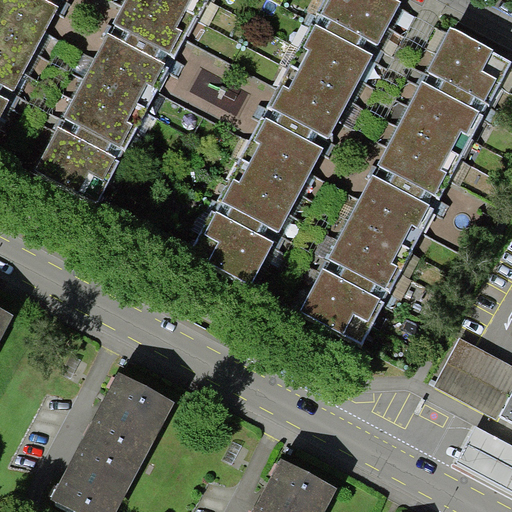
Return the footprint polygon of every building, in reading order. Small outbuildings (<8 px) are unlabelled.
[(0,0),(0,116),(10,98),(13,92),(24,71),(43,36),(47,29),(59,5),(61,0),(0,0)] [(207,0),(128,0),(126,6),(117,22),(109,37),(99,56),(95,64),(76,99),(65,119),(62,126),(48,152),(45,157),(36,175),(97,207),(161,88),(179,53),(207,0)] [(401,9),(382,0),(327,0),(274,102),(256,136),(191,261),(252,293),(263,273),(266,267),(279,241),(283,235),(294,215),(313,178),(318,168),(328,148),(336,134),(343,121),(361,85),(372,65),(375,59),(389,33),(392,27),(401,9)] [(510,68),(449,36),(440,53),(437,59),(424,84),(420,91),(410,111),(391,147),(385,158),(375,178),(367,193),(361,205),(342,241),(331,261),(328,267),(314,293),(311,298),(300,320),(361,352),(428,224),(447,188),(510,68)] [(0,338),(10,320),(0,314),(0,338)] [(435,385),(499,418),(511,393),(511,366),(459,339),(435,385)] [(115,511),(170,409),(120,382),(54,506),(65,511),(115,511)] [(511,393),(499,418),(511,424),(511,393)] [(511,450),(476,431),(457,465),(511,493),(511,450)] [(325,511),(335,494),(279,465),(254,511),(325,511)]
